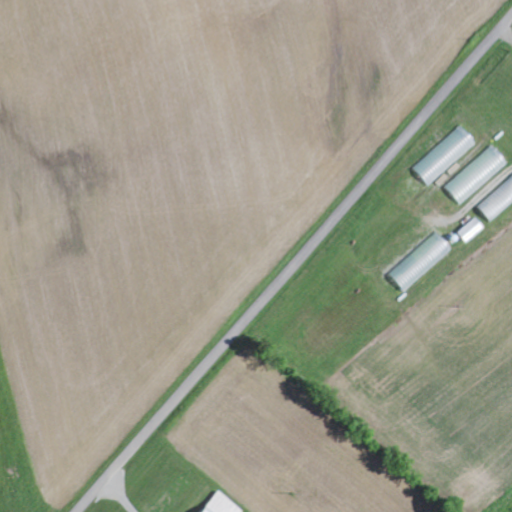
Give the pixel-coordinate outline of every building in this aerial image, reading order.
[(412,170),(428,188),(475,144),(459,127),(412,170)] [(444,189),(460,206),(506,164),(491,147),(444,189)] [(511,203),(511,176),(476,209),(490,224),(511,203)] [(464,244),(482,229),(474,219),(456,234),(464,244)] [(403,293),(451,251),(436,234),(388,276),(403,293)] [(199,511),(239,511),(218,492),(199,511)]
